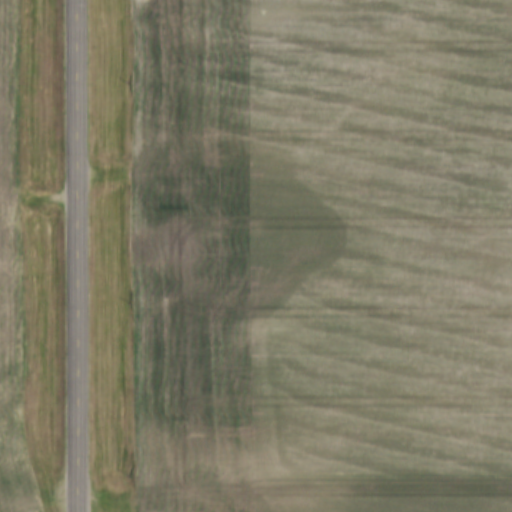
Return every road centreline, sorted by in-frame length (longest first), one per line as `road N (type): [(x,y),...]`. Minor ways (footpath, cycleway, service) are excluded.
road 1 (tertiary): [(78,511),(77,0)]
road 2 (track): [(78,199),(0,193),(3,500),(78,501)]
